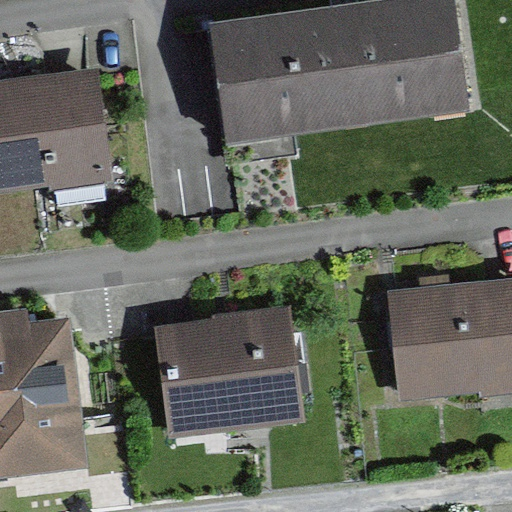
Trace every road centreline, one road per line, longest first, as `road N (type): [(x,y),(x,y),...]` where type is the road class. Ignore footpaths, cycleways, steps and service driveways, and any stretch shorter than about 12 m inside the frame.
road 1 (residential): [(0,277),(511,213)]
road 2 (residential): [(219,511),(511,483)]
